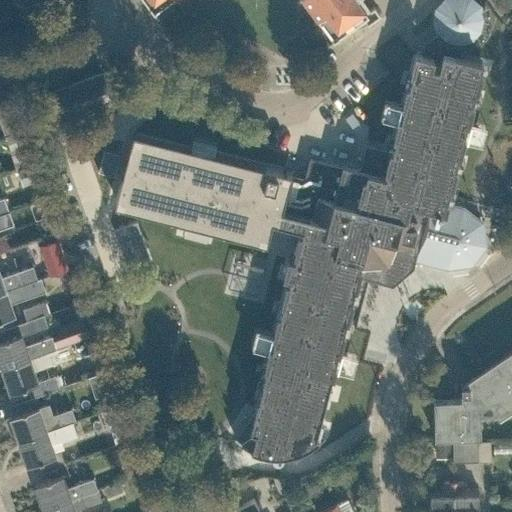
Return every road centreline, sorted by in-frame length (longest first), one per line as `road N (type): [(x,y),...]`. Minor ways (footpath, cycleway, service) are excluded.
road 1 (residential): [(103,20),(177,65),(273,101),(304,100),(396,14)]
road 2 (residential): [(511,261),(428,324),(405,352),(389,403),(391,511)]
